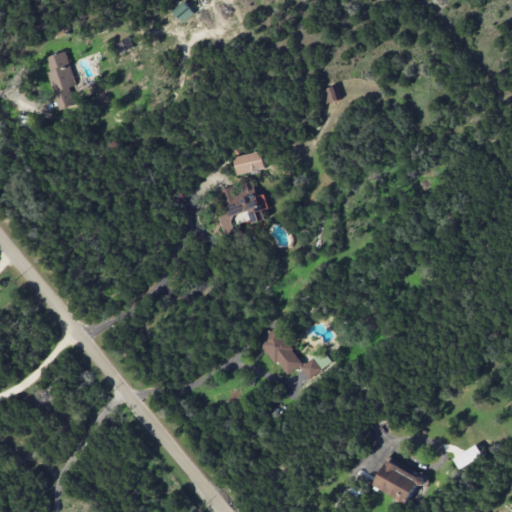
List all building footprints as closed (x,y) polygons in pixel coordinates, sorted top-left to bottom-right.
[(182,22),(194,13),(185,2),(174,11),(182,22)] [(77,85),(67,51),(46,57),(50,72),(48,72),(58,110),(76,105),(71,87),(77,85)] [(320,91),(325,105),(340,100),(336,85),(320,91)] [(34,130),(36,119),(19,116),(17,126),(34,130)] [(233,156),(236,174),(264,170),(262,152),(233,156)] [(214,191),(226,236),(243,232),(241,223),(252,220),(253,223),(266,220),(263,208),(268,207),(264,194),(257,196),(253,181),(214,191)] [(304,364),(279,327),(261,339),(285,376),(301,366),(308,378),(332,363),(324,351),(304,364)] [(387,460),(375,488),(409,502),(417,484),(423,487),(427,478),(387,460)]
